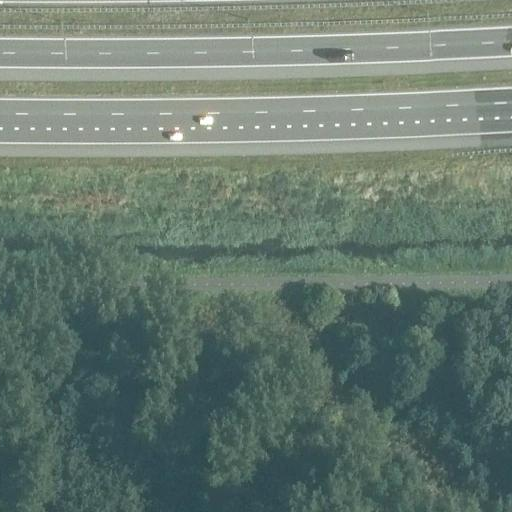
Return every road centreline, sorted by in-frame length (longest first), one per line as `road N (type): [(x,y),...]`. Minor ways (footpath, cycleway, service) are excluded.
road 1 (motorway): [(0,114),(511,102)]
road 2 (motorway): [(0,48),(511,38)]
